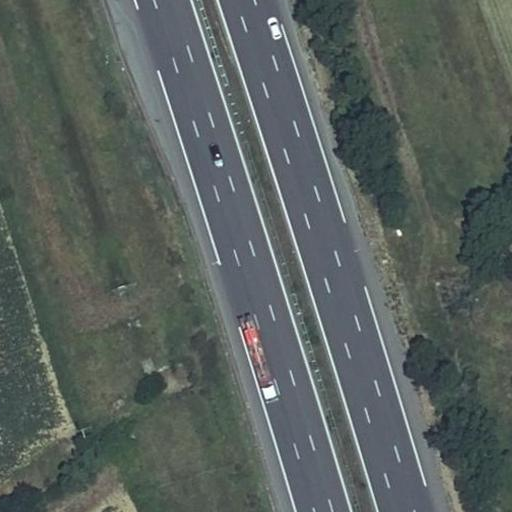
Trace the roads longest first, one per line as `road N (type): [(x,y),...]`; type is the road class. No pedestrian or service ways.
road 1 (motorway): [(161,0),(323,511)]
road 2 (motorway): [(404,511),(243,0)]
road 3 (track): [(428,278),(435,220),(363,0)]
